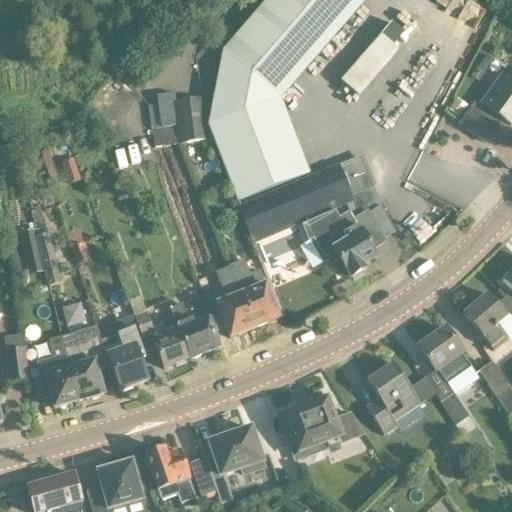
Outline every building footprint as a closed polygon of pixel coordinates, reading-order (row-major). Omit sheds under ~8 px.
[(208,131),(236,204),(310,176),(280,101),(367,0),(269,0),(222,55),(208,131)] [(393,25),(342,84),(359,99),(410,40),(393,25)] [(511,75),(507,72),(474,116),(470,113),(460,126),(486,146),(503,123),(510,128),(511,124),(511,75)] [(176,130),(178,146),(206,142),(200,101),(172,105),(176,130)] [(466,108),(456,101),(448,112),(458,119),(466,108)] [(178,146),(176,130),(151,133),(153,150),(178,146)] [(71,161),(58,165),(62,177),(75,172),(71,161)] [(333,211),(351,203),(350,199),(363,193),(372,190),(361,162),(340,170),(339,168),(306,181),(237,207),(239,214),(252,245),(333,211)] [(354,218),(365,212),(362,207),(338,220),(334,214),(301,228),(308,244),(312,241),(323,260),(334,255),(349,281),(351,280),(353,283),(364,276),(362,273),(365,272),(362,268),(375,260),(370,252),(384,244),(367,215),(356,221),(354,218)] [(20,236),(26,262),(39,259),(33,233),(20,236)] [(48,288),(61,285),(49,236),(36,240),(48,288)] [(71,250),(76,266),(90,261),(85,245),(82,246),(71,250)] [(240,298),(254,331),(277,322),(260,277),(250,281),(243,264),(229,270),(240,298)] [(230,341),(254,331),(240,298),(229,270),(214,276),(221,292),(227,290),(231,301),(216,307),(230,341)] [(502,301),(511,311),(511,273),(502,284),(510,293),(502,301)] [(511,315),(511,311),(502,301),(495,307),(486,296),(485,297),(486,298),(463,317),(462,316),(462,317),(492,354),(507,341),(496,328),(506,320),(511,315)] [(209,313),(203,297),(194,301),(200,317),(209,313)] [(133,318),(134,321),(138,331),(142,342),(152,338),(154,337),(151,331),(146,316),(140,300),(128,304),(133,318)] [(173,322),(188,362),(218,350),(210,331),(212,331),(208,322),(194,327),(192,322),(188,324),(181,307),(169,311),(173,322)] [(83,324),(82,311),(68,313),(69,326),(83,324)] [(188,362),(173,322),(159,328),(163,338),(155,341),(152,342),(163,372),(188,362)] [(110,370),(102,345),(97,329),(73,337),(60,340),(78,404),(103,397),(96,374),(110,370)] [(102,345),(110,370),(119,394),(148,384),(140,363),(144,361),(134,332),(117,338),(118,339),(102,345)] [(434,374),(437,372),(446,387),(470,370),(444,332),(417,350),(434,374)] [(54,411),(78,404),(60,340),(47,344),(52,360),(35,365),(39,380),(32,382),(38,402),(50,398),(54,411)] [(7,384),(27,382),(23,350),(4,353),(7,384)] [(510,421),(511,419),(511,395),(509,391),(491,364),(478,373),(496,400),(510,421)] [(385,439),(398,430),(394,424),(420,407),(403,383),(392,367),(366,384),(378,403),(366,412),(385,439)] [(430,380),(415,385),(420,404),(436,400),(430,380)] [(468,420),(453,396),(439,405),(455,428),(468,420)] [(340,440),(326,402),(325,401),(324,400),(323,399),(322,398),(321,397),(319,397),(318,397),(316,397),(315,397),(313,398),(312,399),(311,400),(310,401),(309,402),(309,404),(309,405),(309,407),(309,408),(277,421),(276,422),(275,423),(274,424),(273,426),(273,427),(273,429),(273,430),(273,432),(274,433),(275,434),(276,435),(277,436),(278,437),(280,437),(281,437),(283,437),(284,437),(295,464),(325,452),(323,446),(340,440)] [(475,431),(468,420),(455,428),(462,439),(475,431)] [(243,478),(263,471),(250,432),(208,446),(212,458),(204,461),(206,464),(212,483),(220,508),(232,504),(225,484),(224,484),(222,479),(241,473),(243,478)] [(165,459),(163,453),(160,454),(156,452),(151,454),(149,458),(145,459),(157,493),(174,487),(181,505),(195,501),(188,482),(178,454),(165,459)] [(90,511),(109,511),(142,503),(138,490),(142,488),(139,477),(135,478),(131,464),(127,465),(126,461),(112,465),(113,469),(96,474),(101,490),(85,494),(90,511)] [(200,490),(212,483),(206,464),(193,468),(200,490)] [(79,511),(80,501),(73,477),(27,490),(32,511),(79,511)]
